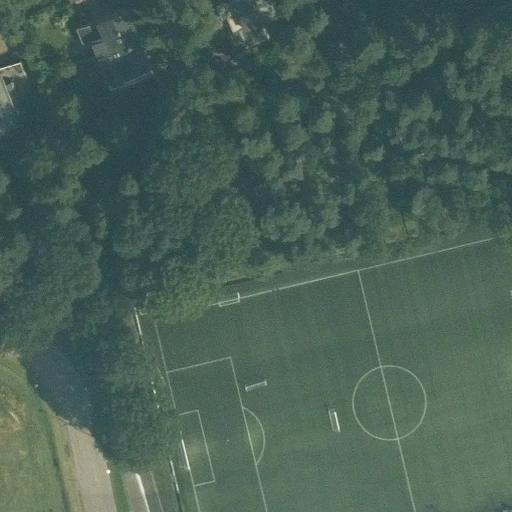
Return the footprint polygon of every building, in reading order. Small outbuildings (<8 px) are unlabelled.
[(106,0),(83,0),(87,9),(106,0)] [(116,9),(112,0),(106,0),(87,9),(91,19),(96,17),(102,32),(91,36),(98,53),(138,36),(126,5),(116,9)] [(275,12),(270,0),(224,0),(205,8),(209,16),(218,12),(220,17),(225,14),(231,30),(237,27),(245,46),(268,36),(260,19),(275,12)] [(150,64),(138,36),(98,53),(111,84),(123,79),(121,76),(150,64)] [(34,96),(20,59),(19,59),(20,63),(9,67),(19,91),(0,98),(0,123),(17,118),(12,104),(34,96)] [(0,98),(19,91),(9,67),(0,69),(0,98)]
